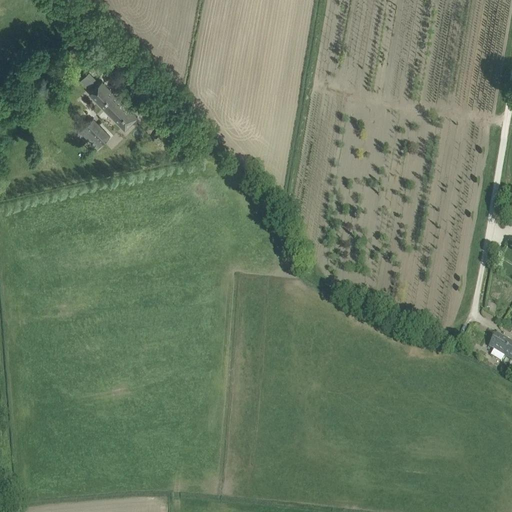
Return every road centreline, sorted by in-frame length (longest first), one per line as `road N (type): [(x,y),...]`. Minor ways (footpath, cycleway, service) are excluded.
road 1 (unclassified): [(511,86),(476,319)]
road 2 (unclassified): [(75,0),(188,128)]
